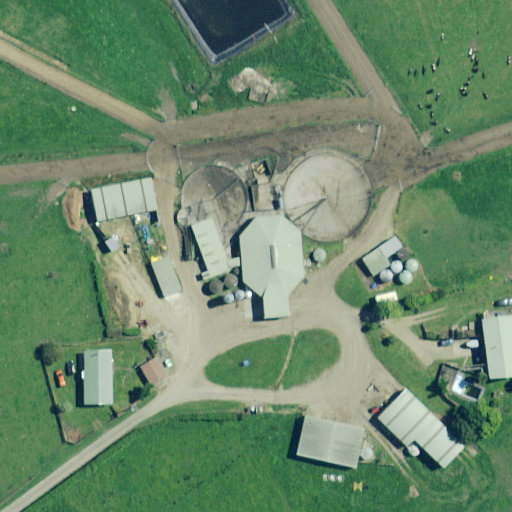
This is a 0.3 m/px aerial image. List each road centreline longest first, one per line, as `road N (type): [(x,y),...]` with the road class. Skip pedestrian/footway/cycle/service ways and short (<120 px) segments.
road 1 (track): [(408,153),(381,210),(349,255),(314,285),(296,322),(208,337)]
road 2 (track): [(161,148),(380,127)]
road 3 (track): [(161,148),(208,337)]
road 4 (track): [(161,148),(154,131),(0,47)]
road 5 (track): [(161,148),(0,165)]
road 6 (track): [(380,127),(371,90),(314,0)]
road 7 (track): [(380,127),(408,153),(511,128)]
road 8 (track): [(314,387),(184,381)]
road 9 (unclassified): [(17,511),(116,438)]
